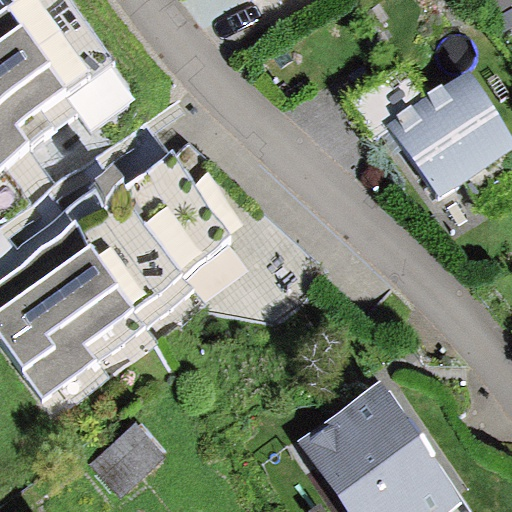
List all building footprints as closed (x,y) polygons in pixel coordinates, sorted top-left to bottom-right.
[(72,0),(7,0),(0,5),(0,174),(131,80),(72,0)] [(511,132),(471,71),(388,126),(438,201),(485,170),(511,152),(511,132)] [(0,226),(0,343),(58,420),(207,311),(279,322),(327,275),(186,147),(123,192),(112,179),(96,191),(99,195),(17,253),(0,226)] [(382,385),(301,441),(350,511),(453,511),(466,503),(382,385)] [(142,434),(105,461),(130,495),(167,468),(142,434)]
